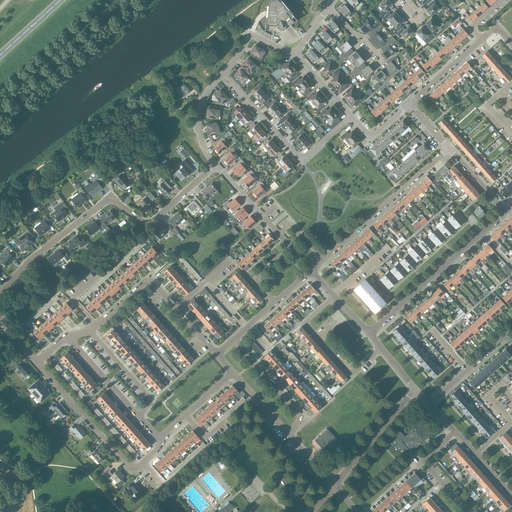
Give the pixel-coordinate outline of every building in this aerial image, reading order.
[(269,3),(269,4),(268,6),(267,6),(265,26),(269,26),(268,30),(273,30),(278,26),(280,29),(281,30),(282,30),(284,29),(284,28),(284,25),(290,25),(294,22),(291,19),(294,17),(281,1),(280,2),(279,1),(279,0),(278,0),(270,0),(271,0),(270,1),(269,2),(269,3)] [(346,0),(355,9),(362,3),(359,0),(346,0)] [(382,13),(380,15),(382,18),(387,13),(385,10),(392,4),(388,0),(386,0),(379,6),(382,9),(380,11),(382,13)] [(434,0),(433,0),(428,5),(430,7),(426,11),(432,18),(433,18),(431,16),(439,9),(436,6),(438,4),(434,0)] [(478,8),(482,13),(488,8),(484,3),(480,7),(476,3),(475,4),(478,8)] [(356,10),(358,12),(365,7),(363,4),(356,10)] [(346,18),(348,15),(350,17),(355,14),(350,8),(347,10),(344,6),(342,7),(341,6),(338,9),(346,18)] [(473,13),(477,17),(482,13),(478,8),(474,11),(471,8),(469,9),(473,13)] [(388,21),(391,24),(399,17),(394,12),(390,16),(388,13),(382,18),(386,23),(388,21)] [(473,13),(469,16),(465,12),(464,14),(467,18),(471,22),(477,17),(473,13)] [(403,22),(399,17),(391,24),(394,27),(392,29),(395,33),(401,28),(399,26),(403,22)] [(369,34),(381,24),(379,21),(377,23),(372,25),(367,20),(367,19),(362,26),(362,27),(362,26),(363,27),(361,29),(366,34),(367,32),(369,34)] [(427,30),(432,36),(436,32),(434,30),(437,27),(431,19),(425,24),(429,28),(427,30)] [(331,30),(329,32),(334,37),(336,35),(336,36),(341,31),(331,20),(328,23),(329,24),(327,25),(331,30)] [(374,43),(382,36),(378,33),(381,28),(383,27),(381,24),(369,34),(371,37),(370,38),(374,43)] [(455,37),(460,42),(468,35),(460,26),(458,27),(462,31),(455,37)] [(404,31),(402,29),(396,34),(400,38),(402,36),(405,39),(413,32),(414,34),(408,27),(404,31)] [(430,38),(432,36),(427,30),(425,32),(421,28),(416,32),(426,44),(431,39),(430,38)] [(331,34),(329,36),(325,31),(323,33),(322,32),(319,35),(328,44),(332,40),(333,41),(335,39),(331,34)] [(382,36),(374,43),(374,44),(374,43),(378,48),(380,46),(382,49),(394,38),(392,36),(390,38),(385,40),(382,36)] [(448,37),(446,38),(454,47),(460,42),(455,37),(451,40),(448,37)] [(394,38),(382,49),(384,51),(383,53),(387,57),(387,58),(389,56),(389,57),(397,53),(391,47),(394,43),(396,41),(394,38)] [(454,47),(446,38),(445,39),(448,43),(441,49),(446,54),(454,47)] [(324,43),(322,45),(318,41),(316,43),(316,42),(313,44),(322,55),(329,49),(324,43)] [(339,61),(351,51),(349,49),(350,47),(346,42),(344,44),(343,42),(342,43),(340,44),(336,48),(337,47),(342,53),(339,57),(337,59),(339,61)] [(250,56),(261,62),(264,57),(262,56),(265,51),(260,49),(255,46),(251,52),(252,53),(250,56)] [(446,54),(441,49),(437,53),(434,49),(432,50),(441,59),(446,54)] [(441,59),(432,50),(431,51),(434,55),(428,61),(432,67),(441,59)] [(317,53),(315,55),(311,51),(309,52),(309,51),(306,54),(315,64),(321,58),(317,53)] [(348,60),(351,64),(359,56),(359,57),(355,52),(353,53),(351,51),(339,61),(341,64),(343,62),(348,60)] [(483,65),(487,62),(492,57),(487,52),(482,56),(485,60),(481,64),(483,65)] [(352,76),(364,65),(362,63),(363,62),(359,57),(359,56),(351,64),(355,67),(352,72),(350,73),(352,76)] [(487,62),(490,66),(486,69),(488,71),(491,67),(497,63),(492,57),(487,62)] [(387,68),(385,70),(391,77),(399,70),(398,70),(396,68),(395,69),(394,68),(397,65),(394,59),(394,58),(386,62),(386,63),(386,62),(387,65),(386,66),(387,68)] [(241,67),(251,76),(254,71),(253,70),(256,66),(253,62),(252,63),(248,59),(243,64),(244,65),(241,67)] [(322,72),(326,77),(334,70),(331,67),(333,65),(330,61),(324,66),(326,68),(322,72)] [(432,67),(428,61),(424,65),(420,61),(419,62),(422,66),(427,71),(432,67)] [(282,69),(286,73),(294,66),(289,62),(285,66),(283,63),(278,68),(280,70),(282,69)] [(466,72),(471,78),(473,77),(467,71),(471,67),(467,62),(461,67),(466,72)] [(491,67),(495,71),(491,74),(492,76),(496,73),(501,68),(497,63),(491,67)] [(366,68),(364,65),(352,76),(354,78),(356,77),(361,74),(366,80),(366,81),(371,73),(370,73),(372,71),(368,66),(366,68)] [(294,66),(286,73),(284,75),(290,83),(296,78),(293,75),(298,71),(294,66)] [(460,77),(466,84),(468,82),(462,76),(466,72),(461,67),(456,72),(460,77)] [(411,69),(414,73),(419,78),(425,74),(420,68),(416,72),(412,68),(411,69)] [(496,73),(500,76),(496,80),(497,82),(501,78),(506,73),(501,68),(496,73)] [(233,78),(241,87),(245,83),(244,82),(248,78),(245,74),(244,75),(240,70),(234,75),(235,76),(233,78)] [(391,77),(385,70),(383,72),(381,71),(379,72),(377,71),(377,70),(372,78),(378,82),(381,79),(382,80),(381,81),(383,84),(391,77)] [(330,82),(335,86),(342,79),(340,77),(342,75),(339,71),(333,76),(335,78),(330,82)] [(455,82),(458,86),(460,84),(456,80),(460,77),(456,72),(451,77),(455,82)] [(409,78),(414,83),(419,78),(414,73),(410,77),(407,73),(405,74),(409,78)] [(511,79),(506,73),(501,78),(504,82),(501,85),(502,87),(511,79)] [(300,89),(307,82),(303,77),(299,81),(297,79),(290,85),(292,87),(293,86),(295,88),(297,86),(300,89)] [(449,87),(453,91),(455,89),(451,85),(455,82),(451,77),(445,82),(449,87)] [(402,78),(400,79),(403,83),(404,83),(408,88),(414,83),(409,78),(405,81),(402,78)] [(345,82),(342,79),(335,86),(339,91),(343,87),(345,89),(351,84),(347,80),(345,82)] [(312,86),(307,82),(300,89),(298,90),(302,95),(303,95),(304,97),(309,92),(307,90),(312,86)] [(398,88),(403,93),(408,88),(404,83),(403,83),(400,86),(396,82),(395,84),(398,88)] [(444,91),(447,95),(449,94),(446,90),(449,87),(445,82),(440,87),(444,91)] [(256,100),(264,93),(260,88),(263,86),(260,83),(255,88),(257,91),(253,94),(254,96),(254,97),(256,100)] [(184,84),(179,88),(186,96),(190,91),(184,84)] [(344,97),(348,102),(356,95),(354,92),(356,90),(352,86),(347,91),(349,93),(344,97)] [(393,92),(397,98),(403,93),(398,88),(394,91),(391,87),(389,89),(393,92)] [(439,96),(438,96),(442,100),(444,99),(440,95),(444,91),(440,87),(434,92),(439,96)] [(227,102),(231,98),(223,89),(221,91),(220,90),(215,95),(219,100),(218,100),(222,104),(226,100),(227,102)] [(264,93),(256,100),(259,103),(260,102),(261,104),(265,100),(267,102),(274,97),(272,94),(271,95),(267,90),(264,93)] [(313,104),(321,97),(317,92),(313,96),(311,94),(306,99),(308,101),(309,100),(313,104)] [(387,97),(392,102),(397,98),(393,92),(389,96),(385,92),(384,93),(387,97)] [(439,96),(434,92),(429,96),(437,105),(438,103),(435,100),(438,96),(439,96)] [(356,95),(348,102),(352,106),(357,102),(359,104),(364,99),(361,95),(358,97),(356,95)] [(325,102),(321,97),(313,104),(316,107),(314,109),(317,113),(323,108),(321,106),(325,102)] [(382,102),(386,107),(392,102),(387,97),(383,101),(380,97),(378,98),(382,102)] [(267,112),(270,115),(278,108),(280,106),(274,99),(269,104),(271,106),(267,110),(268,111),(267,112)] [(376,107),(381,112),(386,107),(382,102),(378,105),(374,102),(373,103),(376,107)] [(213,118),(220,119),(222,108),(210,106),(209,109),(208,109),(207,116),(213,117),(213,118)] [(369,106),(367,108),(376,117),(381,112),(376,107),(373,110),(369,106)] [(235,116),(239,120),(247,114),(243,109),(241,110),(239,108),(234,112),(236,114),(235,116)] [(278,108),(270,115),(273,118),(273,117),(275,119),(279,115),(281,118),(286,114),(284,111),(282,113),(278,108)] [(323,119),(325,117),(327,120),(335,113),(331,108),(326,112),(324,110),(319,115),(323,119)] [(331,130),(337,124),(335,121),(339,117),(335,113),(327,120),(330,122),(327,125),(331,130)] [(250,117),(247,114),(239,120),(246,128),(252,122),(250,120),(251,118),(250,117)] [(281,128),(284,131),(294,121),(292,118),(291,119),(287,114),(282,119),(284,122),(280,125),(282,127),(281,128)] [(448,125),(454,119),(453,118),(447,123),(443,119),(438,123),(443,129),(448,125)] [(398,124),(404,130),(408,127),(408,126),(410,123),(406,121),(404,119),(398,124)] [(296,134),(301,129),(294,121),(284,131),(286,134),(287,133),(289,134),(293,131),(296,134)] [(220,128),(219,122),(207,125),(207,129),(206,129),(208,136),(214,134),(215,138),(217,138),(220,135),(218,128),(220,128)] [(249,131),(253,136),(261,129),(257,124),(255,125),(253,123),(248,128),(250,130),(249,131)] [(394,128),(400,134),(404,130),(398,124),(394,128)] [(453,130),(457,127),(455,125),(451,128),(448,125),(443,129),(448,134),(453,130)] [(390,131),(396,137),(400,134),(394,128),(390,131)] [(453,130),(448,134),(453,140),(458,135),(464,130),(462,128),(456,134),(453,130)] [(264,133),(261,129),(253,136),(258,141),(259,140),(261,142),(266,137),(264,135),(265,134),(264,133)] [(301,129),(296,134),(298,137),(294,141),(296,142),(295,143),(298,146),(305,139),(303,136),(305,134),(303,132),(304,132),(301,129)] [(386,135),(392,141),(393,143),(397,139),(396,137),(390,131),(386,135)] [(348,143),(356,136),(352,132),(348,136),(345,133),(340,137),(343,140),(344,139),(348,143)] [(382,138),(388,145),(392,141),(386,135),(382,138)] [(458,135),(453,140),(458,145),(462,141),(463,141),(466,137),(465,136),(461,139),(458,135)] [(360,141),(356,136),(348,143),(351,146),(349,148),(353,153),(350,156),(353,159),(361,151),(356,145),(360,141)] [(226,142),(224,139),(222,137),(217,141),(219,144),(214,148),(216,149),(215,150),(218,153),(219,153),(220,154),(227,148),(223,144),(226,142)] [(378,142),(384,148),(388,145),(382,138),(378,142)] [(264,146),(268,151),(275,145),(271,140),(269,141),(267,139),(262,143),(264,146)] [(305,139),(298,146),(300,149),(301,148),(303,150),(307,146),(309,148),(314,144),(310,140),(308,142),(305,139)] [(462,141),(458,145),(463,150),(467,146),(471,143),(470,141),(466,145),(463,141),(462,141)] [(384,148),(378,142),(374,146),(380,152),(384,148)] [(420,147),(419,148),(425,154),(431,149),(431,148),(429,146),(427,142),(424,144),(423,144),(421,142),(418,145),(420,147)] [(278,149),(275,145),(268,151),(273,156),(273,155),(275,158),(280,153),(278,151),(279,150),(278,149)] [(372,157),(376,155),(376,156),(380,152),(374,146),(367,152),(372,157)] [(415,151),(421,157),(425,154),(419,148),(418,146),(414,149),(415,151)] [(467,146),(463,150),(467,156),(472,152),(476,148),(475,147),(471,150),(467,146)] [(228,164),(229,165),(236,159),(233,156),(236,153),(231,148),(226,153),(228,155),(223,159),(225,160),(224,161),(227,165),(228,164)] [(415,151),(411,155),(417,161),(421,157),(415,151)] [(472,152),(467,156),(472,161),(481,154),(479,152),(475,155),(472,152)] [(481,154),(472,161),(477,167),(482,162),(482,163),(486,159),(481,154)] [(277,163),(281,167),(289,161),(285,156),(283,157),(281,155),(276,159),(278,161),(277,163)] [(417,161),(411,155),(407,158),(413,165),(417,161)] [(403,162),(409,168),(413,165),(407,158),(405,156),(401,159),(403,162)] [(245,164),(241,159),(236,163),(238,166),(233,170),(234,171),(234,172),(237,176),(238,175),(239,176),(246,170),(242,167),(245,164)] [(193,171),(184,160),(180,164),(181,165),(180,166),(182,168),(179,170),(175,173),(181,180),(185,177),(186,178),(193,171)] [(292,164),(289,161),(281,167),(286,172),(287,171),(291,176),(296,171),(292,166),(293,165),(292,164)] [(409,168),(403,162),(399,166),(405,172),(409,168)] [(487,168),(491,164),(489,163),(485,166),(482,163),(482,162),(477,167),(482,172),(487,168)] [(401,175),(405,172),(399,166),(397,163),(393,167),(394,167),(401,175)] [(454,166),(449,171),(448,172),(452,177),(458,171),(454,166)] [(401,175),(394,167),(389,171),(391,173),(389,177),(393,182),(395,181),(401,175)] [(491,173),(495,170),(494,168),(490,172),(487,168),(482,172),(487,177),(491,173)] [(121,169),(114,175),(117,178),(114,180),(117,184),(118,183),(123,189),(130,183),(122,175),(124,173),(121,169)] [(247,177),(243,181),(244,182),(243,183),(246,186),(247,186),(249,187),(255,181),(252,177),(255,175),(251,170),(245,174),(247,177)] [(458,171),(452,177),(456,181),(462,176),(458,171)] [(491,173),(487,177),(492,183),(500,175),(499,174),(495,177),(491,173)] [(162,182),(157,187),(165,196),(171,191),(169,189),(173,186),(171,184),(173,182),(168,176),(166,177),(165,176),(160,180),(162,182)] [(462,176),(456,181),(460,186),(466,181),(462,176)] [(95,181),(86,189),(92,196),(98,190),(99,191),(102,188),(99,185),(102,182),(98,177),(94,180),(95,181)] [(426,187),(430,191),(432,190),(428,186),(432,182),(427,177),(422,182),(426,187)] [(255,185),(257,188),(253,192),(254,193),(253,194),(256,197),(257,197),(258,198),(268,189),(260,181),(255,185)] [(464,191),(471,185),(466,181),(460,186),(464,191)] [(279,186),(275,182),(270,186),(274,190),(279,186)] [(421,192),(425,196),(426,194),(423,190),(426,187),(422,182),(416,187),(421,192)] [(212,185),(212,186),(211,184),(206,189),(205,188),(202,191),(205,195),(202,197),(206,202),(211,207),(214,204),(209,199),(208,198),(217,191),(213,186),(212,185)] [(469,196),(475,190),(471,185),(464,191),(469,196)] [(421,192),(416,187),(411,191),(416,197),(419,201),(421,199),(417,195),(421,192)] [(506,198),(510,195),(504,187),(500,191),(506,198)] [(86,195),(81,189),(78,191),(79,194),(71,200),(77,207),(82,202),(83,203),(86,201),(83,197),(86,195)] [(475,190),(469,196),(473,200),(479,195),(475,190)] [(416,197),(411,191),(406,196),(410,201),(410,202),(414,205),(415,204),(412,200),(416,197)] [(150,200),(154,197),(149,192),(145,195),(146,197),(140,203),(148,211),(154,205),(150,200)] [(305,192),(289,207),(295,213),(307,202),(309,204),(312,201),(315,205),(316,204),(305,192)] [(452,193),(448,197),(452,201),(456,197),(452,193)] [(405,206),(408,210),(410,209),(406,205),(410,202),(410,201),(406,196),(400,201),(405,206)] [(193,215),(204,205),(196,197),(192,200),(193,201),(187,207),(189,209),(188,210),(193,215)] [(234,212),(236,210),(240,206),(234,199),(230,203),(228,201),(223,206),(227,211),(230,208),(234,212)] [(399,211),(403,215),(404,214),(401,210),(405,206),(400,201),(395,206),(399,211)] [(68,208),(63,202),(58,205),(57,204),(53,208),(56,211),(51,215),(54,219),(56,218),(58,222),(65,217),(68,215),(65,210),(68,208)] [(399,211),(395,206),(389,211),(394,216),(397,220),(399,219),(396,215),(399,211)] [(481,220),(482,219),(486,215),(482,211),(478,206),(473,211),(477,216),(477,215),(481,220)] [(241,220),(243,218),(248,214),(242,208),(238,212),(236,210),(234,212),(231,214),(238,223),(241,220)] [(100,222),(105,228),(107,226),(106,225),(116,218),(110,211),(104,216),(104,215),(100,218),(102,220),(100,222)] [(389,221),(392,225),(394,223),(390,219),(394,216),(389,211),(384,216),(389,221)] [(184,219),(178,212),(168,221),(174,228),(175,227),(184,219)] [(306,212),(295,222),(301,228),(312,218),(306,212)] [(452,216),(460,225),(465,221),(457,212),(452,216)] [(34,227),(41,236),(50,229),(47,224),(50,222),(46,216),(41,220),(43,222),(41,224),(36,229),(34,226),(34,227)] [(383,226),(387,230),(388,228),(385,224),(389,221),(384,216),(379,220),(383,226)] [(447,220),(455,229),(460,225),(452,216),(447,220)] [(243,218),(241,220),(238,223),(243,228),(246,225),(249,229),(256,223),(250,217),(245,221),(243,218)] [(383,226),(379,220),(373,225),(381,234),(383,233),(379,229),(383,226)] [(442,224),(450,233),(455,229),(447,220),(442,224)] [(417,221),(412,226),(416,231),(421,226),(417,221)] [(502,226),(506,231),(509,235),(511,234),(508,230),(511,226),(507,221),(502,226)] [(105,228),(100,222),(97,224),(95,222),(86,229),(91,235),(100,229),(101,231),(105,228)] [(258,233),(263,228),(260,224),(254,229),(258,233)] [(438,229),(446,238),(450,233),(442,224),(438,229)] [(176,234),(172,230),(169,226),(165,230),(162,227),(158,231),(158,230),(154,233),(160,239),(167,233),(172,238),(176,234)] [(506,231),(502,226),(496,231),(501,236),(500,236),(504,240),(506,239),(502,235),(506,231)] [(172,230),(176,234),(177,235),(182,241),(186,237),(180,232),(179,233),(175,227),(174,228),(172,230)] [(368,239),(369,239),(372,235),(376,239),(377,238),(369,229),(364,233),(368,239)] [(433,233),(441,242),(446,238),(438,229),(433,233)] [(14,243),(21,252),(32,243),(29,239),(32,236),(34,238),(28,230),(22,234),(23,236),(14,243)] [(500,236),(501,236),(496,231),(490,236),(495,241),(494,241),(498,245),(500,244),(496,239),(500,236)] [(368,239),(364,233),(358,238),(363,244),(363,243),(367,240),(370,244),(372,243),(369,239),(368,239)] [(441,242),(433,233),(428,237),(427,236),(436,246),(441,242)] [(261,236),(264,240),(269,245),(274,240),(270,235),(266,239),(262,235),(261,236)] [(397,241),(400,245),(405,240),(400,235),(398,237),(400,239),(397,241)] [(79,240),(76,236),(69,242),(71,246),(68,248),(72,253),(75,251),(74,249),(79,244),(82,247),(86,244),(82,238),(79,240)] [(427,236),(422,240),(430,249),(435,245),(436,246),(427,236)] [(358,248),(362,245),(365,249),(367,247),(363,243),(363,244),(358,238),(353,243),(358,248)] [(255,241),(259,245),(263,250),(269,245),(264,240),(260,243),(257,240),(255,241)] [(418,245),(426,254),(430,249),(422,240),(418,245)] [(361,252),(358,248),(353,243),(348,248),(352,253),(356,250),(360,254),(361,252)] [(259,245),(255,248),(251,244),(250,246),(253,250),(258,255),(263,250),(259,245)] [(413,249),(421,258),(426,254),(418,245),(413,249)] [(487,255),(490,259),(492,258),(488,254),(493,250),(488,245),(482,250),(487,255)] [(8,247),(6,250),(0,255),(0,260),(7,267),(15,258),(12,255),(14,252),(8,247)] [(147,252),(153,259),(158,254),(152,247),(147,252)] [(347,258),(351,255),(354,258),(356,257),(352,253),(348,248),(342,253),(347,258)] [(244,251),(248,255),(253,260),(258,255),(253,250),(249,253),(246,249),(244,251)] [(408,253),(417,263),(416,262),(421,258),(413,249),(408,253)] [(48,258),(53,265),(64,257),(67,261),(71,259),(64,251),(61,253),(59,250),(48,258)] [(481,260),(485,264),(486,263),(483,259),(487,255),(482,250),(477,255),(481,260)] [(142,256),(149,263),(153,259),(147,252),(142,256)] [(184,259),(179,253),(172,259),(175,263),(179,259),(182,262),(184,259)] [(341,263),(345,259),(349,263),(350,262),(347,258),(342,253),(337,258),(341,263)] [(404,259),(412,268),(417,263),(408,253),(409,254),(404,259)] [(248,255),(244,258),(241,254),(239,256),(242,259),(247,265),(253,260),(248,255)] [(481,260),(477,255),(471,260),(476,265),(475,265),(479,269),(481,268),(477,264),(481,260)] [(138,260),(144,267),(149,263),(142,256),(138,260)] [(341,263),(337,258),(331,263),(336,268),(340,264),(343,268),(345,267),(341,263)] [(235,259),(233,260),(242,269),(247,265),(242,259),(239,263),(235,259)] [(399,263),(407,272),(412,268),(404,259),(399,263)] [(133,264),(139,271),(144,267),(138,260),(133,264)] [(476,265),(471,260),(466,265),(470,270),(473,274),(475,273),(472,269),(475,265),(476,265)] [(395,267),(403,276),(407,272),(399,263),(395,267)] [(128,268),(135,276),(139,271),(133,264),(128,268)] [(348,270),(352,274),(357,270),(353,265),(351,267),(348,270)] [(465,275),(464,275),(468,279),(470,278),(466,274),(470,270),(466,265),(460,270),(465,275)] [(168,277),(175,271),(170,266),(163,272),(168,277)] [(390,271),(398,280),(403,276),(395,267),(390,271)] [(124,273),(130,280),(135,276),(128,268),(124,273)] [(455,275),(459,280),(462,284),(464,283),(460,279),(464,275),(465,275),(460,270),(455,275)] [(488,272),(492,286),(499,284),(494,270),(488,272)] [(172,282),(179,275),(175,271),(168,277),(172,282)] [(385,276),(393,285),(398,280),(390,271),(385,276)] [(233,286),(237,282),(242,277),(237,272),(232,277),(236,281),(232,284),(233,286)] [(119,277),(125,284),(130,280),(124,273),(119,277)] [(176,286),(183,280),(179,275),(172,282),(176,286)] [(454,285),(453,285),(457,289),(458,288),(455,283),(459,280),(455,275),(449,280),(454,285)] [(393,285),(385,276),(380,280),(388,289),(393,285)] [(114,281),(120,288),(125,284),(119,277),(114,281)] [(237,282),(240,286),(236,290),(238,291),(242,288),(247,283),(242,277),(237,282)] [(180,291),(187,285),(183,280),(176,286),(180,291)] [(354,289),(375,312),(383,305),(366,286),(368,284),(365,280),(354,289)] [(453,285),(454,285),(449,280),(443,285),(448,289),(447,290),(451,294),(453,292),(449,288),(453,285)] [(109,285),(116,292),(120,288),(114,281),(109,285)] [(247,293),(252,288),(247,283),(242,288),(245,292),(241,295),(243,297),(247,293)] [(105,290),(111,297),(116,292),(109,285),(105,290)] [(187,285),(180,291),(185,296),(192,290),(187,285)] [(310,295),(314,292),(317,295),(319,294),(315,290),(311,285),(305,290),(310,295)] [(201,296),(204,293),(207,297),(210,295),(204,288),(198,293),(201,296)] [(247,293),(250,297),(246,300),(248,302),(252,299),(251,298),(257,294),(252,288),(247,293)] [(439,288),(434,293),(438,298),(438,299),(441,303),(443,301),(439,297),(444,293),(439,288)] [(100,294),(106,301),(111,297),(105,290),(100,294)] [(304,300),(308,296),(312,300),(313,299),(310,295),(305,290),(300,295),(304,300)] [(432,303),(432,304),(436,308),(437,306),(434,302),(438,299),(438,298),(434,293),(428,298),(432,303)] [(502,298),(508,304),(511,300),(511,299),(507,293),(504,296),(502,294),(501,295),(502,297),(502,298)] [(95,298),(102,305),(106,301),(100,294),(95,298)] [(262,299),(257,294),(251,298),(252,299),(255,302),(251,306),(253,308),(262,299)] [(308,304),(304,300),(300,295),(294,299),(299,305),(303,301),(306,305),(308,304)] [(102,305),(95,298),(90,302),(97,309),(102,305)] [(427,308),(427,309),(430,313),(432,311),(428,307),(432,304),(432,303),(428,298),(422,303),(427,308)] [(194,299),(187,306),(192,311),(199,304),(194,299)] [(299,305),(294,299),(286,307),(291,312),(297,306),(301,310),(303,308),(299,305)] [(319,305),(315,300),(310,304),(314,308),(319,305)] [(501,310),(506,306),(500,300),(497,302),(495,300),(494,302),(495,304),(501,310)] [(97,309),(90,302),(86,307),(92,314),(97,309)] [(62,307),(68,314),(73,310),(66,303),(62,307)] [(140,314),(148,308),(143,303),(136,309),(140,314)] [(421,313),(421,314),(425,318),(426,316),(423,312),(427,309),(427,308),(422,303),(417,308),(421,313)] [(199,304),(192,311),(196,315),(203,309),(199,304)] [(489,306),(491,308),(497,314),(501,310),(495,304),(493,306),(491,304),(489,306)] [(57,311),(63,319),(68,314),(62,307),(57,311)] [(285,317),(288,321),(290,320),(287,316),(291,312),(286,307),(280,312),(285,317)] [(148,308),(140,314),(145,319),(152,313),(148,308)] [(411,313),(416,318),(415,318),(419,323),(421,321),(417,317),(421,314),(421,313),(417,308),(411,313)] [(485,310),(486,312),(492,318),(497,314),(491,308),(488,310),(486,308),(485,310)] [(200,320),(207,314),(203,309),(196,315),(200,320)] [(465,314),(461,309),(453,316),(457,321),(465,314)] [(52,316),(58,323),(63,319),(57,311),(52,316)] [(280,322),(279,322),(283,326),(285,324),(281,321),(285,317),(280,312),(275,317),(280,322)] [(480,314),(482,316),(488,322),(492,318),(486,312),(484,314),(482,312),(480,314)] [(152,313),(145,319),(149,324),(156,317),(152,313)] [(416,318),(411,313),(406,318),(410,323),(413,327),(415,326),(412,322),(415,318),(416,318)] [(204,325),(211,318),(207,314),(200,320),(204,325)] [(234,315),(231,318),(228,320),(233,325),(238,320),(234,315)] [(47,320),(54,327),(58,323),(52,316),(47,320)] [(124,319),(122,316),(114,324),(116,326),(124,319)] [(476,318),(477,320),(483,326),(488,322),(482,316),(479,318),(477,316),(476,318)] [(156,317),(149,324),(153,328),(160,322),(156,317)] [(274,327),(278,331),(279,329),(276,325),(279,322),(280,322),(275,317),(269,322),(274,327)] [(208,329),(216,323),(211,318),(204,325),(208,329)] [(43,324),(49,331),(54,327),(47,320),(43,324)] [(483,326),(477,320),(475,322),(473,320),(471,322),(473,324),(479,330),(483,326)] [(160,322),(153,328),(157,333),(164,327),(160,322)] [(274,327),(269,322),(264,326),(269,332),(272,335),(274,334),(270,330),(274,327)] [(213,334),(220,328),(216,323),(208,329),(213,334)] [(38,328),(44,335),(49,331),(43,324),(38,328)] [(467,326),(468,328),(474,334),(479,330),(473,324),(470,326),(468,324),(467,326)] [(164,327),(157,333),(161,338),(169,331),(164,327)] [(301,337),(306,333),(301,327),(296,332),(300,336),(296,338),(298,340),(301,337)] [(397,337),(403,331),(399,327),(395,331),(394,330),(392,332),(393,332),(393,333),(397,337)] [(44,335),(38,328),(33,333),(39,340),(44,335)] [(223,331),(220,328),(213,334),(217,339),(227,330),(225,329),(223,331)] [(462,330),(464,332),(470,338),(474,334),(468,328),(466,330),(464,328),(462,330)] [(111,340),(118,334),(114,329),(107,335),(111,340)] [(169,331),(161,338),(166,342),(173,336),(169,331)] [(403,331),(397,337),(399,340),(400,342),(407,336),(403,331)] [(458,334),(459,336),(465,342),(470,338),(464,332),(461,334),(459,332),(458,334)] [(284,337),(280,333),(275,338),(278,342),(284,337)] [(303,346),(306,343),(311,338),(306,333),(301,337),(305,341),(301,344),(303,346)] [(115,345),(122,339),(118,334),(111,340),(115,345)] [(173,336),(166,342),(170,347),(177,341),(173,336)] [(407,336),(400,342),(402,344),(402,343),(405,346),(411,340),(407,336)] [(453,338),(455,340),(461,346),(465,342),(459,336),(457,338),(455,336),(453,338)] [(306,343),(310,347),(306,350),(308,351),(311,349),(316,344),(311,338),(306,343)] [(119,350),(127,343),(122,339),(115,345),(119,350)] [(408,351),(415,345),(411,340),(405,346),(407,349),(408,351)] [(456,350),(461,346),(455,340),(452,342),(450,340),(449,342),(450,344),(456,350)] [(177,341),(170,347),(174,352),(181,345),(177,341)] [(124,354),(131,348),(127,343),(119,350),(124,354)] [(321,349),(316,344),(311,349),(315,352),(309,357),(310,359),(316,354),(321,349)] [(178,356),(185,350),(181,345),(174,352),(178,356)] [(415,345),(408,351),(410,353),(410,352),(413,355),(419,349),(415,345)] [(128,359),(135,353),(131,348),(124,354),(128,359)] [(316,354),(319,358),(316,361),(318,362),(321,360),(326,355),(321,349),(316,354)] [(419,349),(413,355),(415,358),(416,360),(423,354),(419,349)] [(507,352),(508,351),(506,349),(505,349),(500,354),(506,360),(511,356),(507,352)] [(185,350),(178,356),(182,361),(189,355),(185,350)] [(268,362),(275,355),(271,350),(264,357),(268,362)] [(61,358),(58,360),(60,362),(62,360),(65,363),(72,357),(68,352),(61,358)] [(132,364),(139,357),(135,353),(128,359),(132,364)] [(423,354),(416,360),(418,362),(418,361),(421,364),(427,358),(423,354)] [(500,354),(498,356),(497,356),(495,357),(496,358),(502,364),(506,360),(500,354)] [(189,355),(182,361),(187,366),(194,360),(189,355)] [(275,355),(268,362),(273,366),(280,360),(275,355)] [(321,360),(324,364),(321,366),(323,368),(326,365),(331,361),(326,355),(321,360)] [(9,361),(10,363),(14,367),(15,366),(27,380),(33,374),(28,368),(26,365),(25,365),(23,362),(21,363),(18,360),(15,356),(10,359),(9,361)] [(72,357),(65,363),(69,368),(76,362),(72,357)] [(136,369),(143,362),(139,357),(132,364),(136,369)] [(427,358),(421,364),(423,367),(424,369),(431,363),(427,358)] [(496,358),(493,360),(491,361),(492,362),(497,368),(502,364),(496,358)] [(277,371),(284,365),(280,360),(273,366),(277,371)] [(326,365),(329,369),(326,372),(328,374),(331,371),(336,366),(331,361),(326,365)] [(73,373),(81,366),(76,362),(69,368),(73,373)] [(140,373),(148,367),(143,362),(136,369),(140,373)] [(492,362),(489,364),(488,364),(487,365),(487,366),(493,372),(497,368),(492,362)] [(431,363),(424,369),(426,371),(426,370),(429,373),(435,367),(431,363)] [(281,376),(288,369),(284,365),(277,371),(281,376)] [(78,377),(85,371),(81,366),(73,373),(78,377)] [(331,371),(334,375),(331,378),(333,379),(336,377),(341,372),(336,366),(331,371)] [(487,366),(484,368),(482,369),(483,370),(488,376),(493,372),(487,366)] [(145,378),(152,372),(148,367),(140,373),(145,378)] [(435,367),(429,373),(433,378),(435,376),(439,372),(435,367)] [(288,369),(281,376),(285,380),(292,374),(295,372),(293,370),(291,372),(288,369)] [(483,370),(480,372),(479,372),(478,373),(478,374),(484,380),(488,376),(483,370)] [(82,382),(89,376),(85,371),(78,377),(82,382)] [(156,376),(152,372),(145,378),(149,383),(156,376)] [(336,377),(339,380),(336,383),(338,385),(346,377),(341,372),(336,377)] [(318,373),(315,376),(320,381),(323,378),(318,373)] [(289,385),(296,379),(299,376),(297,375),(295,377),(292,374),(285,380),(289,385)] [(478,374),(475,376),(473,377),(474,378),(480,384),(484,380),(478,374)] [(86,387),(93,380),(89,376),(82,382),(86,387)] [(153,387),(160,381),(156,376),(149,383),(153,387)] [(474,378),(471,380),(470,380),(469,381),(469,382),(475,388),(480,384),(474,378)] [(294,390),(301,383),(296,379),(289,385),(294,390)] [(50,393),(39,380),(28,389),(40,403),(47,397),(47,396),(50,393)] [(97,385),(93,380),(86,387),(90,392),(86,396),(83,393),(80,395),(86,401),(97,391),(95,388),(97,385)] [(160,381),(153,387),(157,392),(167,384),(164,381),(162,383),(160,381)] [(298,394),(305,388),(301,383),(294,390),(298,394)] [(228,390),(234,397),(234,396),(236,398),(238,397),(236,395),(239,392),(233,385),(228,390)] [(328,391),(332,395),(337,390),(334,386),(328,391)] [(302,399),(309,393),(305,388),(298,394),(302,399)] [(223,394),(229,401),(234,397),(228,390),(223,394)] [(461,396),(456,391),(452,395),(451,394),(449,396),(450,397),(454,402),(461,396)] [(101,404),(108,398),(104,393),(97,399),(101,404)] [(306,404),(313,398),(309,393),(302,399),(306,404)] [(223,394),(218,398),(225,405),(227,406),(228,405),(227,403),(229,401),(223,394)] [(461,396),(454,402),(457,404),(456,405),(457,407),(465,400),(461,396)] [(108,398),(101,404),(106,409),(113,402),(108,398)] [(218,398),(213,402),(220,409),(222,410),(224,409),(222,407),(225,405),(218,398)] [(310,409),(318,402),(313,398),(306,404),(310,409)] [(365,400),(357,408),(352,402),(344,409),(349,415),(343,419),(346,422),(353,415),(357,420),(361,417),(362,419),(373,409),(365,400)] [(469,405),(465,400),(457,407),(459,408),(460,408),(462,411),(469,405)] [(113,402),(106,409),(110,413),(117,407),(113,402)] [(220,409),(213,402),(209,406),(215,413),(220,409)] [(320,405),(318,402),(310,409),(315,413),(322,407),(324,405),(322,403),(320,405)] [(52,410),(53,409),(61,418),(67,412),(59,403),(57,405),(55,403),(50,407),(52,410)] [(473,409),(469,405),(462,411),(465,413),(464,414),(465,416),(473,409)] [(215,413),(209,406),(204,411),(210,418),(215,413)] [(117,407),(110,413),(114,418),(121,412),(117,407)] [(477,414),(473,409),(465,416),(467,417),(470,420),(477,414)] [(199,415),(206,422),(210,418),(204,411),(199,415)] [(121,412),(114,418),(118,423),(125,416),(121,412)] [(481,418),(477,414),(470,420),(473,422),(472,423),(473,425),(481,418)] [(206,422),(199,415),(194,419),(201,426),(206,422)] [(125,416),(118,423),(122,428),(129,421),(125,416)] [(409,425),(414,430),(414,429),(424,441),(432,433),(418,417),(409,425)] [(485,423),(481,418),(473,425),(475,426),(478,429),(485,423)] [(129,421),(122,428),(127,432),(134,426),(129,421)] [(489,427),(485,423),(478,429),(481,431),(480,432),(481,433),(489,427)] [(73,433),(74,432),(80,439),(86,434),(78,425),(76,427),(74,425),(69,429),(73,433)] [(134,426),(127,432),(131,437),(138,431),(134,426)] [(493,432),(489,427),(481,433),(483,435),(486,438),(493,432)] [(324,451),(329,457),(342,445),(327,429),(326,428),(324,430),(325,431),(321,434),(321,435),(321,434),(324,438),(321,441),(328,448),(325,451),(324,451)] [(414,429),(414,430),(405,437),(398,430),(388,442),(400,452),(401,451),(406,456),(424,441),(414,429)] [(138,431),(131,437),(135,442),(142,435),(138,431)] [(193,431),(188,435),(194,442),(199,438),(193,431)] [(508,435),(505,432),(499,438),(503,443),(510,437),(511,436),(509,434),(508,435)] [(139,446),(146,440),(142,435),(135,442),(139,446)] [(194,442),(188,435),(183,439),(190,446),(194,442)] [(510,437),(503,443),(507,448),(511,443),(511,439),(511,440),(510,437)] [(190,446),(183,439),(178,444),(185,451),(190,446)] [(146,440),(139,446),(144,451),(151,445),(146,440)] [(178,444),(174,448),(180,455),(185,451),(178,444)] [(454,458),(456,456),(462,451),(458,446),(452,452),(454,455),(452,456),(454,458)] [(86,453),(89,456),(91,454),(99,464),(107,457),(98,447),(94,451),(91,448),(86,453)] [(169,452),(175,459),(180,455),(174,448),(169,452)] [(462,451),(456,456),(458,459),(456,461),(458,463),(460,461),(466,455),(462,451)] [(164,456),(171,463),(175,459),(169,452),(164,456)] [(466,455),(460,461),(462,464),(460,465),(462,467),(464,465),(470,460),(466,455)] [(160,460),(166,468),(171,463),(164,456),(160,460)] [(166,468),(160,460),(155,465),(161,472),(162,473),(164,471),(163,470),(166,468)] [(470,460),(464,465),(466,468),(464,470),(466,472),(468,470),(474,464),(470,460)] [(474,464),(468,470),(470,473),(468,474),(470,476),(472,474),(478,469),(474,464)] [(278,468),(272,468),(272,465),(268,466),(268,469),(264,469),(264,474),(266,474),(266,471),(271,471),(271,473),(278,472),(278,468)] [(478,469),(472,474),(474,477),(472,479),(474,481),(476,479),(482,473),(478,469)] [(111,476),(117,483),(115,485),(118,488),(124,482),(122,479),(124,477),(118,470),(114,473),(111,470),(106,474),(109,478),(111,476)] [(163,479),(165,481),(172,475),(170,472),(163,479)] [(410,477),(416,484),(421,480),(423,482),(425,480),(419,473),(417,475),(415,472),(414,473),(415,473),(412,476),(409,473),(408,475),(410,477)] [(482,473),(476,479),(478,482),(476,483),(478,485),(480,483),(486,478),(482,473)] [(359,476),(352,482),(360,491),(367,485),(359,476)] [(405,481),(411,488),(416,484),(410,477),(407,480),(405,477),(403,479),(405,481)] [(486,478),(480,483),(482,486),(480,488),(482,490),(484,488),(490,482),(486,478)] [(401,485),(407,492),(411,488),(405,481),(402,484),(400,482),(398,483),(401,486),(401,485)] [(490,482),(484,488),(486,491),(484,492),(486,494),(488,492),(494,487),(490,482)] [(137,497),(143,492),(135,483),(132,486),(130,483),(127,487),(129,489),(137,497)] [(396,490),(402,496),(407,492),(401,485),(401,486),(398,488),(395,486),(394,487),(396,490)] [(494,487),(488,492),(490,495),(488,497),(490,499),(492,497),(498,491),(494,487)] [(391,494),(397,501),(402,496),(396,490),(393,493),(390,490),(389,491),(391,494)] [(494,503),(496,501),(502,496),(498,491),(492,497),(494,500),(492,501),(494,503)] [(386,494),(384,496),(387,498),(393,505),(397,501),(391,494),(388,497),(386,494)] [(434,503),(431,499),(434,497),(432,495),(430,498),(430,497),(423,504),(427,509),(434,503)] [(506,500),(502,496),(496,501),(498,504),(496,506),(498,508),(500,506),(506,500)] [(387,498),(383,501),(381,498),(380,500),(382,502),(388,509),(393,505),(387,498)] [(437,500),(434,503),(427,509),(430,511),(432,511),(438,507),(435,504),(438,502),(437,500)] [(504,511),(510,505),(506,500),(500,506),(502,509),(500,510),(501,511),(504,510),(504,511)] [(382,502),(379,505),(376,503),(375,504),(377,507),(382,511),(384,511),(388,509),(382,502)] [(231,505),(229,503),(218,511),(230,511),(235,508),(231,504),(231,505)]
